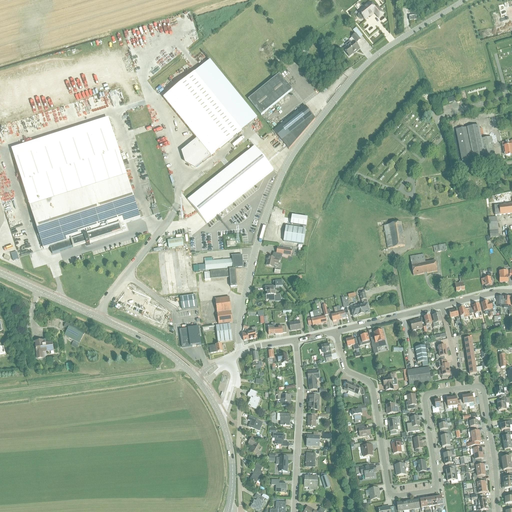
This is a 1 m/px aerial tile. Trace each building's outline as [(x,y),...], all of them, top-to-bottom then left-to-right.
[(376,10),(370,3),(363,9),(362,8),(359,11),(360,12),(359,12),(360,14),(359,14),(358,15),(358,16),(358,17),(358,18),(359,19),(361,20),(362,20),(363,19),(364,19),(365,20),(374,12),(378,18),(383,14),(379,8),(376,10)] [(347,47),(344,50),(349,57),(359,49),(355,44),(360,40),(355,34),(352,37),(355,41),(352,43),(350,41),(346,45),(347,47)] [(298,54),(302,59),(309,54),(304,49),(298,54)] [(189,146),(190,147),(182,152),(186,163),(195,168),(202,162),(203,163),(242,131),(194,73),(163,98),(197,139),(189,146)] [(279,74),(248,100),(261,116),(292,90),(279,74)] [(305,106),(274,132),(289,149),(315,119),(305,106)] [(496,161),(493,148),(491,138),(481,140),(478,126),(456,130),(462,161),(485,157),(486,163),(496,161)] [(111,128),(15,159),(30,207),(44,250),(50,247),(52,254),(80,245),(78,238),(83,237),(86,246),(90,245),(89,243),(92,242),(111,236),(121,233),(119,225),(140,219),(111,128)] [(511,151),(511,148),(511,147),(511,140),(510,142),(502,143),(503,150),(505,150),(506,156),(511,155),(511,151)] [(188,200),(191,204),(206,224),(273,170),(254,147),(188,200)] [(390,160),(384,165),(388,170),(394,166),(390,160)] [(511,198),(511,199),(511,204),(494,207),(495,216),(511,213),(511,198)] [(306,226),(307,218),(292,216),(291,219),(291,224),(306,226)] [(496,217),(489,218),(491,238),(498,238),(498,231),(496,217)] [(384,226),(388,249),(405,246),(401,223),(384,226)] [(283,242),(303,245),(306,230),(286,227),(283,242)] [(182,238),(167,240),(169,248),(183,246),(182,238)] [(434,247),(435,253),(446,251),(445,245),(434,247)] [(280,260),(282,254),(291,256),(292,250),(277,248),(276,254),(273,253),(272,258),(268,257),(268,258),(267,257),(267,260),(267,261),(266,266),(273,267),(274,263),(278,264),(279,260),(280,260)] [(509,260),(510,262),(511,261),(511,259),(510,255),(507,256),(505,253),(503,254),(505,258),(505,257),(508,261),(509,260)] [(410,257),(414,276),(438,271),(436,260),(425,262),(424,255),(410,257)] [(212,258),(204,259),(205,261),(205,270),(235,268),(235,269),(242,268),(243,268),(242,256),(232,256),(232,260),(213,261),(212,258)] [(229,277),(230,287),(237,287),(235,269),(210,271),(211,279),(229,277)] [(508,271),(500,271),(500,277),(500,282),(505,282),(505,283),(507,283),(507,282),(508,282),(508,277),(508,271)] [(491,281),(492,281),(491,273),(487,274),(488,278),(481,279),(482,285),(485,285),(485,286),(486,286),(486,287),(489,287),(489,286),(491,285),(491,281)] [(459,283),(455,284),(456,292),(460,292),(465,291),(464,288),(464,285),(462,277),(459,277),(460,282),(459,282),(459,283)] [(265,290),(266,301),(269,301),(269,302),(280,301),(279,295),(276,295),(276,292),(274,292),(274,288),(275,288),(276,288),(283,288),(282,281),(275,281),(273,282),(273,286),(265,287),(264,287),(264,290),(265,290)] [(133,290),(127,303),(145,311),(143,316),(161,324),(167,311),(149,303),(151,298),(133,290)] [(359,306),(361,315),(365,314),(369,312),(367,301),(365,293),(364,291),(359,292),(360,294),(361,300),(362,300),(363,305),(359,306)] [(195,296),(180,298),(181,306),(182,310),(197,307),(195,296)] [(218,324),(232,323),(229,298),(215,299),(218,324)] [(511,315),(511,310),(511,307),(511,298),(500,298),(497,298),(497,306),(503,306),(503,308),(508,309),(508,311),(509,311),(509,315),(511,315)] [(485,315),(489,314),(489,317),(493,316),(492,313),(493,312),(493,309),(491,302),(488,303),(488,302),(482,303),(485,315)] [(359,306),(355,307),(355,304),(350,305),(353,316),(358,315),(358,316),(361,315),(359,306)] [(473,306),(473,308),(474,313),(475,318),(482,317),(480,310),(480,311),(478,305),(476,306),(476,305),(473,306)] [(339,320),(336,307),(334,308),(335,314),(331,315),(333,322),(339,320)] [(339,307),(336,307),(339,320),(346,318),(345,312),(341,313),(339,307)] [(472,319),(471,314),(470,309),(465,310),(464,308),(459,309),(461,320),(465,319),(465,318),(469,317),(470,320),(472,319)] [(320,310),(316,311),(320,325),(327,323),(325,317),(322,317),(320,310)] [(456,323),(457,327),(461,326),(458,312),(455,312),(455,310),(449,312),(451,319),(457,318),(457,320),(457,321),(457,322),(456,323)] [(311,318),(307,319),(309,325),(313,324),(313,326),(320,325),(316,311),(313,311),(315,319),(311,320),(311,318)] [(432,316),(434,321),(432,322),(434,328),(439,326),(438,323),(442,322),(440,314),(432,316)] [(429,325),(432,325),(430,317),(424,318),(426,326),(423,326),(424,333),(427,332),(430,332),(429,325)] [(410,323),(412,331),(422,329),(420,320),(410,323)] [(289,323),(291,331),(301,330),(299,322),(289,323)] [(85,333),(66,323),(64,327),(69,330),(68,331),(82,339),(85,333)] [(216,326),(216,330),(218,343),(232,341),(230,324),(216,326)] [(278,328),(274,328),(275,334),(282,334),(286,333),(286,326),(278,327),(278,328)] [(182,348),(201,345),(199,327),(179,330),(182,348)] [(252,332),(248,333),(246,333),(248,340),(256,338),(255,335),(258,334),(256,327),(251,328),(252,332)] [(374,339),(371,339),(372,344),(371,345),(373,350),(377,349),(386,346),(382,332),(375,334),(375,335),(373,336),(374,339)] [(358,339),(360,347),(370,344),(368,335),(361,337),(361,338),(358,339)] [(33,342),(35,342),(36,344),(35,344),(36,352),(37,352),(37,357),(42,357),(41,352),(53,351),(52,342),(46,343),(46,339),(32,340),(33,342)] [(348,347),(353,346),(354,351),(359,350),(356,339),(353,340),(353,339),(346,340),(348,347)] [(216,346),(212,346),(212,349),(209,350),(210,354),(217,353),(223,352),(221,344),(215,345),(216,346)] [(438,347),(439,352),(446,351),(445,346),(443,346),(442,344),(436,344),(437,347),(438,347)] [(324,353),(325,359),(332,358),(328,345),(321,346),(323,354),(324,353)] [(425,346),(415,348),(418,363),(422,363),(423,367),(428,366),(425,346)] [(446,351),(439,352),(439,355),(436,355),(437,361),(445,360),(444,357),(447,356),(446,351)] [(277,355),(278,364),(277,364),(278,368),(282,368),(281,364),(288,363),(288,364),(291,364),(290,361),(288,361),(287,354),(277,355)] [(441,368),(441,371),(449,370),(448,364),(447,365),(447,361),(436,362),(437,369),(441,368)] [(407,372),(409,386),(431,382),(429,368),(407,372)] [(449,370),(441,371),(442,376),(441,376),(442,379),(448,378),(447,375),(450,375),(449,370)] [(318,371),(307,372),(310,391),(317,390),(316,379),(319,378),(318,371)] [(388,378),(383,379),(384,387),(385,387),(385,391),(393,390),(393,386),(398,385),(397,381),(392,381),(392,379),(395,379),(394,375),(388,376),(388,378)] [(361,388),(347,382),(344,391),(347,392),(348,391),(358,395),(360,391),(361,391),(362,396),(365,395),(364,389),(361,388)] [(495,389),(496,397),(498,396),(498,399),(506,398),(505,392),(503,392),(503,388),(495,389)] [(291,400),(291,396),(282,396),(282,392),(276,392),(276,396),(278,396),(278,400),(281,400),(281,406),(289,406),(289,400),(291,400)] [(247,406),(256,410),(261,400),(256,397),(249,393),(247,397),(251,398),(247,406)] [(407,396),(408,402),(406,403),(407,410),(415,409),(415,405),(416,405),(415,395),(407,396)] [(472,395),(467,396),(468,404),(469,404),(469,407),(474,406),(474,405),(477,405),(476,398),(473,399),(472,395)] [(460,401),(461,407),(461,412),(465,411),(465,408),(466,408),(466,405),(468,404),(467,396),(462,397),(462,400),(460,401)] [(309,410),(318,411),(319,397),(310,397),(309,410)] [(447,407),(453,407),(451,398),(446,399),(447,403),(444,403),(445,410),(448,409),(447,407)] [(458,407),(461,407),(460,401),(457,401),(456,398),(451,398),(453,407),(458,406),(458,407)] [(506,404),(509,404),(508,399),(500,400),(500,404),(497,404),(498,411),(506,410),(506,404)] [(434,401),(435,409),(439,409),(439,412),(444,411),(443,403),(440,404),(439,400),(434,401)] [(386,405),(387,411),(387,414),(398,413),(397,408),(395,409),(394,404),(386,405)] [(361,413),(367,412),(366,406),(357,407),(358,410),(351,411),(352,417),(354,417),(354,420),(361,419),(360,415),(362,415),(361,413)] [(280,425),(289,426),(289,417),(286,417),(286,414),(280,414),(280,417),(281,417),(280,425)] [(411,423),(406,424),(408,433),(419,431),(419,426),(420,426),(418,416),(410,418),(411,423)] [(251,428),(260,432),(263,424),(258,422),(259,421),(249,417),(248,420),(250,422),(248,427),(251,428)] [(308,417),(308,421),(308,427),(315,427),(315,421),(317,421),(318,417),(308,417)] [(396,431),(398,431),(397,424),(399,424),(398,417),(389,419),(390,422),(388,422),(390,432),(391,435),(396,434),(396,431)] [(466,426),(470,425),(470,428),(478,427),(477,421),(474,422),(474,419),(467,420),(467,423),(466,423),(466,426)] [(500,425),(501,431),(510,430),(509,426),(511,425),(511,420),(504,421),(505,424),(500,425)] [(443,431),(444,433),(450,432),(450,427),(451,426),(450,423),(439,425),(440,431),(443,431)] [(362,425),(355,426),(356,432),(359,432),(360,437),(371,435),(369,427),(363,428),(362,425)] [(469,439),(471,438),(480,437),(479,431),(477,432),(476,429),(468,430),(469,439)] [(444,436),(440,437),(441,442),(449,441),(452,441),(451,438),(450,432),(444,433),(444,436)] [(322,433),(314,433),(314,436),(307,436),(307,447),(319,447),(319,437),(322,437),(322,433)] [(281,446),(288,447),(288,443),(283,443),(283,434),(273,434),(273,438),(275,438),(275,445),(281,445),(281,446)] [(472,444),(467,444),(467,447),(470,447),(479,446),(479,443),(481,442),(480,437),(471,438),(472,444)] [(413,439),(415,450),(423,449),(421,438),(413,439)] [(257,456),(262,459),(264,454),(260,452),(264,446),(251,439),(249,442),(253,445),(249,452),(252,453),(253,452),(258,455),(257,456)] [(395,443),(391,444),(392,448),(392,447),(393,454),(402,453),(401,446),(404,446),(403,443),(402,443),(402,439),(395,441),(395,443)] [(449,441),(441,442),(442,448),(446,447),(446,450),(453,449),(452,446),(450,446),(449,441)] [(511,442),(510,443),(503,444),(504,450),(511,449),(511,442)] [(372,449),(373,449),(372,445),(362,447),(364,457),(373,456),(372,449)] [(471,455),(474,455),(482,454),(482,448),(479,449),(479,446),(470,447),(471,450),(470,451),(471,455)] [(443,455),(444,460),(452,459),(452,456),(454,455),(454,450),(446,451),(447,454),(443,455)] [(306,467),(315,468),(316,454),(306,453),(306,463),(305,463),(305,464),(306,464),(306,467)] [(473,464),(479,463),(482,462),(481,460),(483,459),(482,454),(474,455),(474,458),(472,458),(473,464)] [(501,459),(502,465),(511,463),(510,458),(511,458),(511,455),(504,456),(504,458),(501,459)] [(279,472),(287,472),(287,468),(287,457),(280,457),(280,459),(277,458),(276,465),(280,465),(279,472)] [(456,466),(455,458),(452,459),(444,460),(445,465),(448,465),(449,468),(456,467),(456,466)] [(417,462),(413,463),(414,467),(418,467),(419,473),(427,472),(426,468),(425,468),(424,461),(417,462)] [(476,469),(476,472),(484,471),(484,465),(479,466),(479,463),(470,464),(471,470),(476,469)] [(511,463),(502,465),(503,470),(506,470),(506,473),(511,472),(511,468),(511,469),(511,463)] [(395,465),(395,469),(396,469),(397,476),(405,475),(404,464),(395,465)] [(250,479),(257,483),(263,472),(260,471),(262,468),(256,465),(254,468),(256,469),(250,479)] [(373,473),(376,473),(375,466),(361,469),(362,475),(365,475),(365,479),(374,477),(373,473)] [(446,471),(446,476),(457,475),(456,467),(449,468),(449,471),(446,471)] [(472,478),(473,481),(481,480),(482,480),(482,476),(485,476),(484,471),(476,472),(477,474),(473,475),(473,478),(472,478)] [(321,478),(324,487),(330,485),(326,474),(321,474),(321,477),(321,478)] [(503,478),(504,484),(511,483),(511,474),(509,475),(509,478),(503,478)] [(457,475),(446,476),(447,482),(451,481),(451,484),(458,483),(457,475)] [(305,476),(305,487),(310,488),(310,490),(317,490),(318,477),(305,476)] [(276,492),(286,493),(286,484),(279,484),(279,481),(272,480),(271,485),(276,486),(276,492)] [(473,481),(474,489),(485,488),(485,482),(481,483),(481,480),(473,481)] [(378,493),(379,493),(379,488),(369,490),(371,500),(379,499),(378,493)] [(485,488),(474,489),(475,495),(476,495),(476,498),(483,497),(483,493),(486,493),(485,488)] [(252,508),(258,511),(259,511),(265,503),(262,502),(263,499),(256,495),(255,498),(258,500),(257,502),(255,502),(252,508)] [(436,498),(438,509),(440,509),(439,506),(443,505),(443,507),(445,507),(444,499),(442,499),(441,497),(436,498)] [(477,501),(478,505),(487,504),(486,499),(480,500),(479,497),(471,498),(472,502),(477,501)] [(284,511),(285,503),(276,503),(276,510),(270,509),(269,511),(284,511)] [(399,511),(403,511),(402,503),(397,503),(397,506),(394,507),(394,511),(399,511)]
